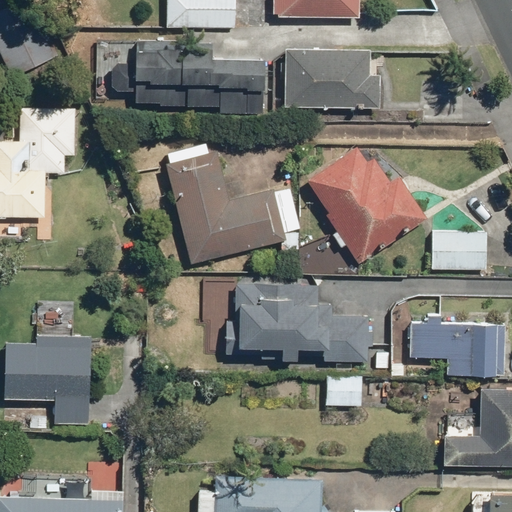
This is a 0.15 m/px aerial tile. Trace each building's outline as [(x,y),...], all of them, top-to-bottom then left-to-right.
[(20,0),(0,10),(0,52),(12,77),(49,58),(20,0)] [(167,0),(167,26),(232,28),(233,0),(167,0)] [(272,0),(273,13),(277,13),(277,16),(359,17),(359,0),(272,0)] [(135,90),(135,102),(160,102),(160,105),(220,106),(220,109),(263,110),(264,58),(211,57),(211,42),(193,42),(193,48),(186,47),(186,41),(136,40),(136,49),(133,49),(133,63),(117,63),(111,67),(111,84),(117,90),(135,90)] [(370,48),(285,47),(284,107),(380,108),(380,73),(370,73),(370,48)] [(0,216),(45,217),(45,173),(64,173),(65,155),(74,155),(75,107),(19,106),(19,140),(0,140),(0,216)] [(357,145),(306,178),(329,212),(326,214),(358,263),(427,217),(399,175),(390,181),(372,155),(366,159),(357,145)] [(165,163),(190,263),(286,239),(273,188),(228,198),(216,150),(165,163)] [(487,231),(431,229),(430,268),(485,269),(487,231)] [(253,283),(235,283),(235,359),(367,360),(367,345),(372,345),(372,329),(367,329),(367,315),(332,314),(332,303),(318,303),(318,284),(300,284),(300,282),(253,281),(253,283)] [(505,322),(410,320),(409,355),(446,355),(446,373),(504,374),(505,322)] [(35,341),(5,340),(3,398),(54,400),(53,423),(89,424),(91,334),(36,333),(35,341)] [(362,375),(326,374),(325,403),(361,405),(362,375)] [(442,432),(442,463),(511,464),(511,385),(479,385),(478,433),(442,432)] [(322,478),(215,472),(212,511),(333,511),(334,510),(321,509),(322,478)] [(90,496),(0,493),(0,511),(121,511),(122,489),(90,487),(90,496)] [(511,511),(511,488),(486,488),(485,511),(511,511)]
